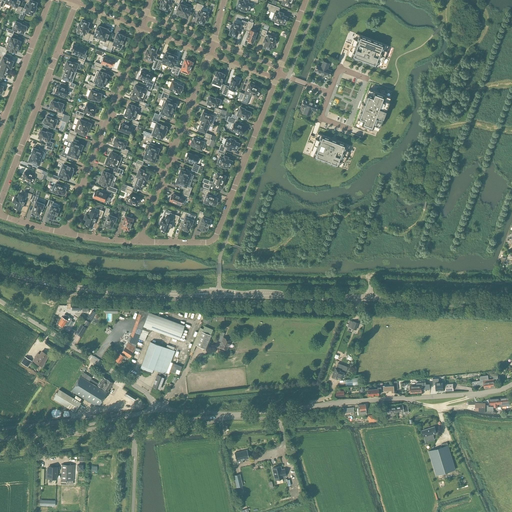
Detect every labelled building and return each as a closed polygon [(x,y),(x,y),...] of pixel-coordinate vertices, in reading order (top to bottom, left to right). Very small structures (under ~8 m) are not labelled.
[(21,7),(19,13),(22,14),(23,11),(32,14),(32,15),(33,11),(34,12),(36,8),(35,7),(37,2),(33,1),(33,2),(30,0),(28,5),(26,4),(25,9),(21,7)] [(176,3),(176,0),(161,0),(161,3),(162,3),(160,8),(163,9),(167,10),(169,5),(170,6),(172,2),(176,3)] [(257,0),(248,0),(249,1),(245,0),(244,0),(244,2),(239,0),(238,4),(237,4),(237,7),(241,8),(241,10),(246,11),(246,9),(250,10),(249,10),(251,1),(257,2),(257,0)] [(197,3),(194,10),(198,12),(196,16),(198,17),(197,21),(200,23),(203,24),(205,20),(206,20),(208,16),(206,15),(208,12),(207,12),(201,10),(203,5),(199,4),(197,3)] [(284,24),(286,20),(285,20),(286,17),(282,15),(282,13),(278,12),(280,8),(268,3),(266,7),(268,8),(268,10),(275,13),(272,19),(275,20),(275,22),(279,23),(280,22),(284,24)] [(177,14),(181,16),(185,6),(180,4),(178,7),(177,10),(178,10),(176,13),(177,14)] [(185,6),(181,16),(186,18),(186,17),(187,18),(188,14),(189,14),(190,12),(189,12),(192,6),(186,4),(185,6)] [(248,21),(245,30),(249,31),(249,34),(248,33),(247,36),(248,36),(246,39),(249,40),(248,41),(252,43),(255,36),(256,36),(257,33),(256,33),(256,32),(256,30),(251,28),(253,23),(252,23),(253,20),(250,19),(249,22),(248,21)] [(82,20),(80,24),(79,24),(78,28),(79,29),(77,32),(78,32),(84,34),(82,39),(88,41),(89,40),(88,40),(91,34),(87,32),(89,28),(87,27),(89,23),(85,21),(82,20)] [(245,30),(248,21),(248,22),(242,20),(240,25),(234,22),(233,25),(232,25),(230,29),(231,30),(229,34),(233,36),(233,35),(236,36),(238,32),(240,32),(241,28),(245,30)] [(13,29),(23,33),(24,30),(25,30),(26,27),(25,27),(25,26),(20,24),(20,23),(16,22),(13,29)] [(100,27),(100,28),(98,27),(97,29),(96,29),(95,32),(96,32),(94,35),(91,34),(88,40),(89,40),(92,41),(94,38),(99,40),(104,28),(100,27)] [(109,41),(106,39),(107,36),(107,37),(108,34),(109,31),(107,30),(107,29),(104,28),(99,40),(105,42),(103,46),(107,47),(109,41)] [(266,34),(267,31),(262,29),(260,35),(265,37),(263,41),(265,42),(264,47),(267,48),(267,49),(270,50),(272,45),(273,46),(275,41),(273,41),(275,37),(274,37),(274,38),(266,34)] [(376,66),(385,70),(394,48),(384,44),(359,35),(349,31),(337,63),(343,64),(346,55),(351,57),(360,61),(366,63),(376,66)] [(13,34),(7,32),(6,35),(9,36),(6,42),(19,47),(20,42),(20,41),(17,40),(17,39),(14,38),(14,39),(11,38),(11,37),(12,37),(13,34)] [(121,47),(124,40),(123,40),(124,37),(122,36),(122,35),(118,33),(118,34),(117,34),(114,43),(113,42),(109,41),(107,47),(106,48),(111,50),(113,45),(120,47),(121,46),(121,47)] [(17,52),(19,47),(6,42),(4,47),(0,45),(0,50),(6,53),(7,50),(6,50),(7,49),(8,49),(10,50),(10,51),(12,51),(13,51),(16,52),(17,52)] [(71,49),(73,50),(72,52),(75,53),(77,54),(82,55),(84,49),(83,49),(84,48),(80,47),(73,45),(71,49)] [(146,58),(154,61),(152,68),(155,69),(159,60),(155,58),(156,54),(155,53),(156,49),(153,47),(150,46),(148,50),(147,50),(145,54),(147,54),(145,58),(146,58)] [(171,54),(167,52),(166,52),(165,56),(164,55),(163,58),(164,58),(162,62),(161,61),(159,60),(155,69),(156,68),(160,70),(162,64),(167,66),(171,54)] [(177,67),(174,66),(173,66),(174,62),(175,63),(176,60),(175,60),(177,56),(176,56),(171,54),(167,66),(172,68),(171,71),(175,73),(177,67)] [(111,66),(111,64),(113,65),(115,61),(108,58),(108,57),(105,56),(104,57),(103,56),(103,57),(102,57),(100,62),(101,62),(101,63),(105,64),(105,65),(108,66),(108,65),(111,66)] [(10,68),(10,67),(11,67),(12,65),(12,64),(13,61),(6,59),(6,58),(3,57),(0,64),(10,68)] [(78,59),(76,63),(74,63),(67,61),(66,64),(65,67),(75,71),(77,66),(79,67),(80,64),(83,65),(84,61),(78,59)] [(175,74),(178,75),(180,70),(188,73),(188,72),(189,73),(191,66),(192,62),(190,61),(186,59),(185,60),(182,69),(180,68),(181,68),(177,67),(175,73),(175,74)] [(321,66),(317,65),(314,71),(320,73),(320,74),(323,75),(323,74),(329,77),(331,70),(327,69),(329,63),(323,61),(321,66)] [(6,73),(8,67),(10,68),(0,64),(2,65),(0,69),(0,75),(2,76),(5,77),(7,73),(6,73)] [(69,82),(68,85),(74,87),(75,84),(72,83),(76,72),(75,71),(65,67),(66,68),(64,74),(63,74),(62,77),(66,79),(65,79),(68,80),(69,80),(68,82),(69,82)] [(95,76),(107,81),(109,76),(108,76),(109,75),(105,74),(105,73),(103,72),(103,73),(97,71),(95,76)] [(141,71),(139,75),(141,76),(140,78),(143,79),(142,79),(147,81),(147,82),(148,82),(153,84),(154,81),(151,80),(153,76),(152,76),(152,75),(151,75),(151,74),(148,72),(148,73),(141,71)] [(216,71),(212,82),(221,86),(219,90),(222,91),(223,91),(225,85),(222,84),(221,84),(220,84),(224,74),(222,74),(223,73),(219,71),(218,72),(216,71)] [(105,86),(107,81),(95,76),(93,81),(98,84),(101,85),(105,86),(105,85),(105,86)] [(235,78),(234,80),(232,79),(231,82),(230,81),(229,84),(230,84),(229,87),(225,85),(223,91),(222,91),(221,93),(220,96),(223,97),(224,94),(227,95),(229,90),(234,92),(234,91),(235,91),(235,90),(236,90),(237,87),(236,87),(239,80),(235,78)] [(179,93),(180,90),(181,90),(182,87),(182,86),(176,84),(176,83),(172,81),(169,89),(179,93)] [(240,92),(237,98),(242,100),(242,102),(241,102),(247,105),(247,104),(246,104),(249,97),(251,94),(253,95),(257,97),(258,96),(259,97),(260,93),(259,92),(261,88),(256,86),(255,87),(253,86),(253,85),(250,84),(249,85),(248,84),(247,88),(247,89),(246,92),(245,94),(240,92),(239,92),(240,92)] [(375,136),(379,126),(389,101),(388,101),(392,92),(370,84),(367,93),(366,93),(363,103),(362,102),(362,103),(360,108),(361,108),(357,118),(354,127),(353,127),(350,133),(368,140),(370,134),(375,136)] [(68,85),(66,89),(64,89),(64,88),(62,87),(62,88),(59,87),(58,89),(56,88),(55,92),(62,95),(61,96),(65,97),(65,96),(66,97),(68,90),(73,92),(74,87),(68,85)] [(135,85),(133,91),(146,95),(148,90),(136,85),(136,86),(135,85)] [(93,98),(98,101),(99,100),(100,100),(101,97),(100,97),(101,94),(91,90),(88,98),(92,99),(93,98)] [(146,95),(133,91),(134,91),(132,97),(133,97),(132,98),(137,100),(138,99),(144,101),(146,95)] [(161,106),(173,110),(174,108),(176,104),(171,102),(171,99),(167,98),(167,97),(168,97),(169,94),(163,91),(160,98),(163,100),(161,106)] [(215,99),(210,97),(209,97),(208,97),(207,100),(208,100),(207,103),(217,107),(220,100),(216,98),(215,99)] [(318,105),(312,103),(310,102),(309,102),(303,100),(301,106),(305,108),(303,113),(309,115),(311,110),(316,112),(318,105)] [(58,111),(57,115),(63,117),(64,114),(62,113),(63,109),(61,108),(63,104),(58,102),(58,103),(52,101),(52,102),(51,101),(50,104),(51,104),(50,107),(58,111)] [(89,114),(94,116),(95,113),(94,112),(95,109),(91,107),(91,106),(86,104),(86,105),(83,112),(87,113),(88,114),(89,114)] [(128,105),(126,109),(138,114),(136,113),(138,108),(135,106),(132,105),(129,104),(128,105)] [(153,117),(159,120),(160,116),(160,115),(165,117),(166,115),(171,117),(173,112),(172,112),(173,110),(161,106),(163,107),(161,112),(160,112),(159,111),(159,112),(160,112),(159,114),(155,113),(153,117)] [(239,115),(247,119),(248,116),(249,116),(250,113),(249,113),(250,112),(244,110),(244,109),(240,107),(238,112),(236,111),(234,115),(232,114),(231,117),(237,120),(239,115)] [(130,118),(130,117),(136,119),(138,114),(126,109),(124,114),(125,114),(124,115),(128,116),(128,117),(130,118)] [(220,113),(214,111),(212,115),(210,114),(210,115),(203,113),(202,116),(201,116),(200,118),(201,118),(200,119),(213,124),(214,124),(213,123),(215,117),(218,118),(220,113)] [(57,120),(47,116),(45,119),(44,122),(44,123),(50,125),(49,126),(54,127),(57,120)] [(238,125),(235,124),(237,120),(231,117),(228,116),(226,121),(232,123),(230,128),(231,129),(231,130),(232,130),(232,131),(235,132),(235,131),(242,134),(244,129),(242,129),(243,127),(240,126),(241,125),(238,124),(238,125)] [(76,124),(88,129),(91,124),(90,123),(84,120),(84,121),(78,119),(76,124)] [(213,124),(200,119),(202,120),(200,126),(199,125),(198,129),(201,131),(204,132),(205,132),(208,125),(212,127),(213,124)] [(303,153),(313,156),(313,157),(338,166),(347,170),(356,148),(346,144),(336,140),(331,138),(321,135),(317,133),(320,124),(315,122),(303,153)] [(165,133),(166,129),(165,129),(166,127),(163,126),(164,125),(161,124),(161,125),(157,123),(156,123),(155,123),(153,128),(165,133)] [(76,124),(74,130),(80,132),(79,133),(84,135),(85,134),(85,135),(88,129),(76,124)] [(123,124),(122,126),(120,125),(118,129),(125,132),(125,133),(128,134),(129,133),(130,134),(130,133),(131,133),(133,128),(132,128),(132,127),(128,126),(128,125),(125,124),(125,125),(123,124)] [(165,133),(153,128),(151,134),(144,131),(142,135),(146,136),(152,139),(153,135),(157,136),(156,137),(159,138),(159,137),(162,138),(163,136),(164,136),(165,133)] [(47,141),(45,145),(51,147),(53,143),(49,141),(51,134),(47,132),(47,133),(41,131),(41,132),(40,131),(39,134),(40,134),(39,137),(47,141)] [(79,151),(80,149),(81,150),(82,145),(77,143),(78,141),(74,139),(74,138),(76,135),(69,133),(66,140),(72,142),(70,148),(79,151)] [(122,148),(121,151),(127,154),(128,150),(124,148),(126,141),(122,139),(122,140),(116,138),(116,139),(115,138),(114,141),(115,142),(114,145),(122,148)] [(197,147),(197,148),(201,149),(204,142),(194,138),(193,141),(192,141),(191,143),(192,144),(191,145),(197,147)] [(237,147),(239,143),(234,141),(234,140),(230,139),(230,140),(226,138),(226,139),(227,139),(224,145),(221,143),(219,150),(225,152),(226,148),(230,150),(231,148),(236,150),(237,146),(237,147)] [(154,144),(147,142),(144,151),(146,151),(156,155),(157,153),(159,149),(153,147),(154,144)] [(39,150),(35,149),(33,148),(32,152),(32,153),(32,155),(41,158),(44,150),(40,148),(39,150)] [(79,154),(79,151),(70,148),(67,157),(71,158),(72,156),(77,158),(79,154)] [(228,157),(223,156),(225,152),(219,150),(217,153),(221,154),(220,156),(217,163),(217,162),(217,163),(221,164),(220,165),(224,167),(225,166),(229,168),(231,164),(230,164),(232,161),(227,159),(228,157)] [(155,157),(156,155),(146,151),(143,160),(148,162),(149,159),(154,162),(156,157),(155,157)] [(108,158),(107,158),(120,163),(122,157),(116,155),(117,154),(112,152),(111,153),(110,153),(108,158)] [(192,162),(196,163),(198,163),(199,158),(198,158),(198,157),(198,156),(195,154),(194,155),(187,153),(186,157),(187,158),(187,160),(189,161),(191,162),(192,162)] [(31,157),(30,157),(29,161),(34,163),(33,165),(38,167),(41,158),(32,155),(31,157)] [(114,168),(113,171),(122,174),(123,170),(118,168),(120,163),(107,158),(105,163),(106,164),(115,167),(115,168),(114,168)] [(136,176),(147,180),(147,179),(148,177),(148,176),(149,173),(142,171),(143,170),(140,169),(142,165),(136,162),(135,166),(137,167),(136,170),(139,171),(137,176),(136,176)] [(62,164),(60,170),(71,174),(73,171),(72,170),(73,168),(70,167),(70,166),(68,165),(67,166),(62,164)] [(59,176),(63,177),(63,178),(65,179),(66,178),(68,179),(69,177),(70,178),(71,174),(60,170),(58,175),(59,175),(59,176)] [(181,170),(179,174),(180,174),(179,177),(188,180),(192,171),(187,170),(186,172),(181,170)] [(44,174),(35,171),(34,174),(35,175),(35,174),(35,175),(35,176),(31,174),(30,174),(24,172),(23,175),(24,175),(23,179),(27,180),(27,181),(32,183),(32,182),(34,183),(36,177),(45,180),(47,176),(44,175),(44,174)] [(102,172),(100,177),(113,181),(115,176),(109,174),(109,173),(107,172),(106,173),(103,171),(103,172),(102,172)] [(213,185),(216,186),(216,187),(220,188),(221,187),(222,188),(223,184),(222,183),(223,181),(224,181),(226,176),(222,175),(222,174),(218,172),(218,173),(217,173),(215,177),(215,178),(214,178),(213,182),(210,181),(204,178),(202,182),(204,183),(203,187),(209,189),(208,189),(209,189),(211,184),(213,185)] [(147,180),(136,176),(132,186),(135,187),(138,188),(142,189),(143,185),(145,179),(147,180)] [(105,184),(108,186),(108,187),(107,187),(106,189),(116,193),(117,189),(111,186),(113,181),(100,177),(99,181),(99,182),(102,184),(104,185),(105,184)] [(186,186),(188,180),(179,177),(178,179),(177,178),(176,183),(181,185),(180,187),(185,189),(184,190),(183,193),(189,195),(192,188),(186,186)] [(57,192),(63,194),(63,193),(64,194),(65,191),(64,190),(65,187),(55,184),(54,187),(52,186),(51,189),(53,190),(52,191),(57,193),(57,192)] [(215,204),(216,201),(217,198),(208,195),(210,191),(204,188),(203,191),(205,192),(203,196),(206,197),(204,202),(208,203),(209,203),(214,205),(215,204)] [(24,199),(30,201),(32,194),(24,191),(23,195),(19,194),(18,197),(15,196),(13,202),(16,203),(14,207),(15,207),(14,208),(18,210),(18,209),(20,209),(22,204),(23,204),(24,201),(23,201),(24,199)] [(96,193),(94,192),(93,197),(100,199),(99,200),(103,201),(104,201),(106,195),(102,193),(102,192),(100,191),(100,192),(97,191),(96,193)] [(169,200),(176,203),(176,204),(179,205),(180,204),(183,198),(178,196),(179,196),(176,195),(173,194),(172,196),(171,196),(169,200)] [(33,195),(31,201),(35,203),(32,211),(35,213),(38,215),(38,214),(39,214),(41,208),(42,209),(43,204),(36,202),(38,197),(33,195)] [(128,198),(128,197),(127,197),(127,198),(126,198),(125,199),(125,200),(126,200),(126,201),(127,201),(127,202),(132,204),(132,203),(136,205),(138,201),(139,202),(140,199),(135,197),(133,196),(130,195),(128,198)] [(49,199),(46,206),(51,207),(48,216),(48,217),(52,218),(55,219),(56,215),(57,215),(59,209),(59,208),(60,205),(53,202),(54,201),(49,199)] [(130,226),(133,220),(132,220),(133,219),(124,216),(126,212),(128,207),(124,205),(122,210),(120,216),(124,218),(124,217),(125,218),(121,227),(122,227),(122,228),(126,229),(128,230),(130,226)] [(107,227),(110,228),(111,227),(114,222),(116,218),(112,216),(113,214),(108,212),(110,209),(106,207),(104,215),(108,216),(105,225),(108,226),(107,227)] [(89,226),(90,226),(92,226),(94,221),(95,218),(96,216),(101,218),(103,211),(95,208),(94,211),(90,209),(88,214),(86,213),(84,218),(87,220),(85,224),(86,224),(86,225),(89,226)] [(184,229),(187,230),(188,230),(190,224),(191,225),(193,220),(188,219),(189,216),(185,215),(186,212),(183,211),(180,217),(185,219),(181,227),(185,229),(184,229)] [(207,227),(208,227),(210,220),(211,217),(203,214),(203,212),(200,211),(198,217),(201,218),(202,218),(199,227),(199,228),(203,230),(204,229),(206,230),(207,227)] [(164,219),(162,218),(160,224),(163,225),(161,229),(162,229),(162,230),(165,232),(165,231),(167,231),(170,226),(171,223),(171,221),(177,223),(179,216),(171,213),(170,216),(166,215),(164,219)] [(128,343),(135,347),(148,312),(149,310),(140,310),(139,314),(141,315),(133,338),(130,337),(128,343)] [(184,325),(148,312),(143,326),(143,327),(141,332),(140,335),(146,338),(147,335),(148,335),(149,332),(150,333),(152,329),(179,340),(184,325)] [(61,325),(63,326),(64,327),(65,327),(66,328),(72,319),(65,314),(63,317),(62,316),(58,323),(59,324),(59,325),(60,325),(61,325)] [(351,328),(356,330),(358,323),(353,321),(353,322),(350,320),(348,326),(351,328)] [(86,328),(83,326),(81,324),(77,331),(79,333),(78,335),(81,337),(86,328)] [(197,336),(191,350),(193,351),(196,345),(205,349),(211,335),(213,329),(205,326),(203,329),(200,328),(197,336)] [(225,333),(221,331),(218,339),(222,340),(219,347),(226,350),(228,346),(229,346),(230,344),(230,343),(230,340),(223,337),(225,333)] [(154,370),(158,372),(159,371),(166,374),(175,351),(174,350),(175,347),(167,344),(166,348),(150,342),(140,368),(152,373),(154,370)] [(135,347),(128,343),(121,354),(119,353),(115,359),(117,361),(118,361),(119,362),(120,362),(122,359),(123,359),(126,354),(130,357),(135,347)] [(33,361),(42,367),(45,363),(44,362),(49,356),(42,351),(39,355),(38,356),(37,355),(33,361)] [(26,357),(22,363),(28,367),(32,361),(26,357)] [(335,368),(332,377),(331,377),(337,379),(338,379),(337,379),(337,378),(342,380),(343,377),(344,375),(344,374),(345,371),(346,370),(347,367),(338,363),(336,369),(335,368)] [(159,389),(163,380),(164,377),(165,378),(166,374),(159,371),(158,372),(157,375),(153,387),(159,389)] [(488,380),(488,377),(488,375),(480,376),(480,381),(472,382),(473,386),(482,385),(484,385),(485,388),(490,388),(488,380)] [(497,382),(497,379),(498,379),(497,375),(496,375),(493,375),(493,376),(488,377),(488,380),(490,388),(495,387),(494,382),(497,382)] [(97,407),(107,392),(88,381),(86,380),(80,376),(71,391),(97,407)] [(88,381),(107,392),(108,393),(109,391),(108,390),(113,383),(103,377),(98,384),(90,379),(88,381)] [(439,377),(432,378),(433,384),(436,384),(436,389),(436,390),(443,390),(443,381),(439,381),(439,377)] [(421,385),(410,386),(411,393),(421,393),(421,385)] [(381,393),(380,387),(365,388),(365,394),(368,394),(368,395),(378,395),(378,393),(381,393)] [(59,389),(53,399),(75,412),(81,402),(59,389)] [(510,405),(509,397),(501,398),(502,406),(510,405)] [(501,398),(490,399),(490,404),(494,404),(494,406),(494,405),(494,406),(502,406),(501,398)] [(366,412),(365,404),(358,405),(358,413),(357,413),(358,416),(367,415),(367,412),(366,412)] [(408,413),(408,410),(407,408),(403,408),(402,405),(399,406),(395,406),(396,412),(400,411),(400,414),(403,413),(403,416),(407,416),(407,414),(407,413),(408,413)] [(395,406),(388,407),(389,411),(385,412),(386,416),(394,415),(393,412),(396,412),(395,406)] [(435,427),(422,430),(426,442),(432,440),(431,435),(433,434),(437,433),(435,427)] [(429,451),(432,461),(436,475),(455,469),(447,442),(441,444),(442,447),(429,451)] [(249,458),(247,450),(234,453),(236,461),(249,458)] [(74,465),(62,464),(61,480),(61,484),(64,484),(64,480),(74,480),(74,465)] [(284,469),(283,469),(283,470),(281,470),(280,466),(272,468),(275,480),(283,478),(283,476),(286,475),(284,469)] [(57,467),(48,467),(48,471),(47,471),(46,479),(56,479),(57,467)] [(243,486),(240,474),(234,476),(237,487),(243,486)]
